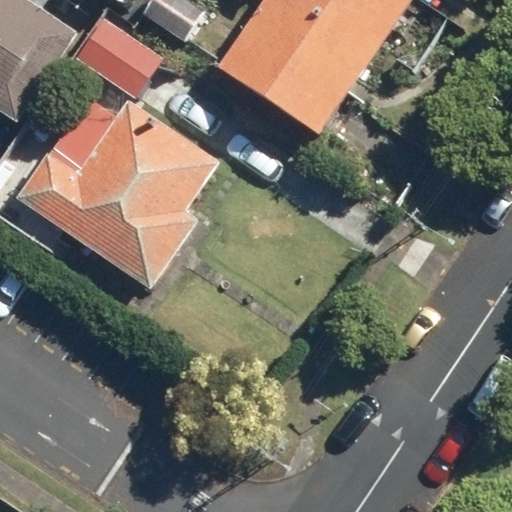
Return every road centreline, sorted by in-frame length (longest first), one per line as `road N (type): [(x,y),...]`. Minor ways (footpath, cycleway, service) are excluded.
road 1 (residential): [(511,279),(354,511)]
road 2 (residential): [(206,511),(0,372)]
